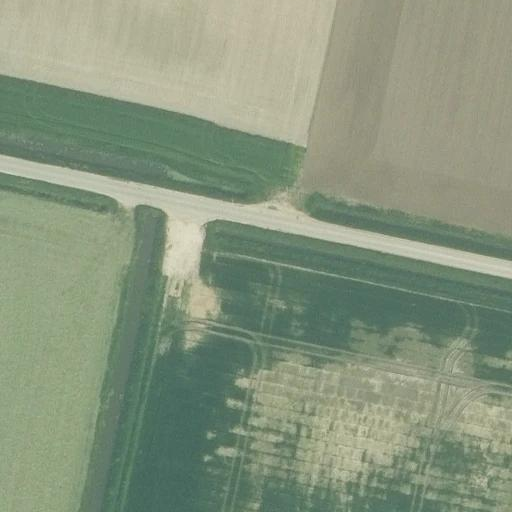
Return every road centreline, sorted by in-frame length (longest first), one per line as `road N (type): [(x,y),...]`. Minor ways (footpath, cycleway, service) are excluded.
road 1 (unclassified): [(511,277),(0,171)]
road 2 (track): [(112,511),(174,209)]
